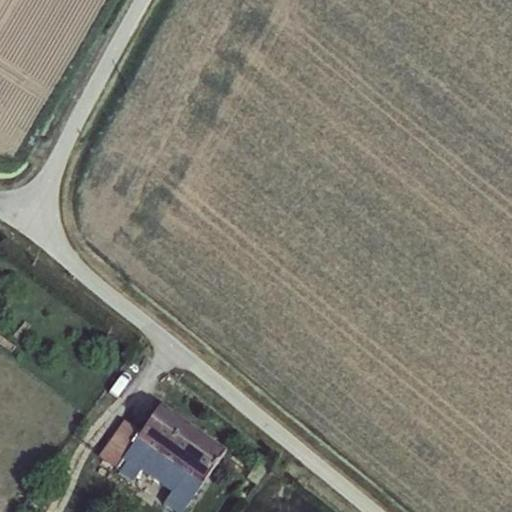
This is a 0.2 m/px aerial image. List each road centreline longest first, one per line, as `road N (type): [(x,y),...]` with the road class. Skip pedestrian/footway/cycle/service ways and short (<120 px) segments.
road 1 (unclassified): [(23,223),(372,511)]
road 2 (unclassified): [(142,0),(23,223)]
